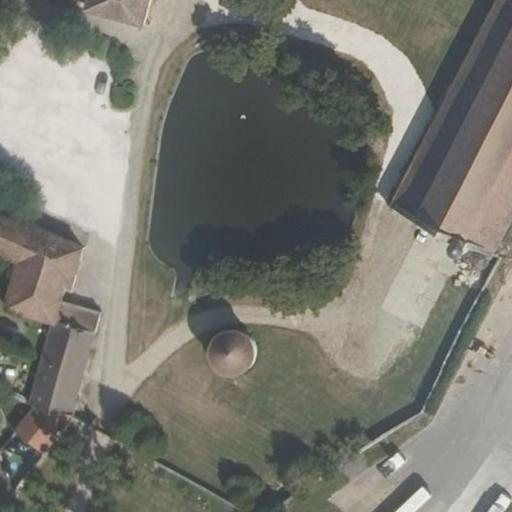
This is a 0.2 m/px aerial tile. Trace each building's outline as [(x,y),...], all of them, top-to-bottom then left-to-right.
[(0,0),(0,248),(25,260),(15,313),(58,325),(64,303),(69,288),(74,290),(85,250),(34,226),(31,230),(0,214),(0,0),(79,0),(91,3),(90,10),(147,25),(153,0),(0,0)] [(495,256),(511,223),(511,0),(404,209),(468,241),(467,243),(467,246),(468,249),(469,251),(471,253),(473,254),(476,254),(479,253),(481,251),(482,249),(495,256)] [(74,420),(104,314),(64,303),(58,325),(46,371),(41,386),(45,390),(74,420)] [(216,330),(211,330),(208,330),(204,331),(200,334),(196,336),(193,340),(191,344),(189,348),(189,353),(189,357),(190,361),(191,365),(194,369),(197,372),(201,375),(205,377),(209,377),(214,377),(218,377),(222,375),(228,371),(231,368),(233,364),(235,360),(236,356),(236,351),(235,347),(233,343),(231,339),(228,335),(224,333),(220,331),(216,330)] [(25,422),(55,445),(74,420),(45,390),(25,422)] [(0,466),(0,496),(6,507),(15,496),(0,466)]
